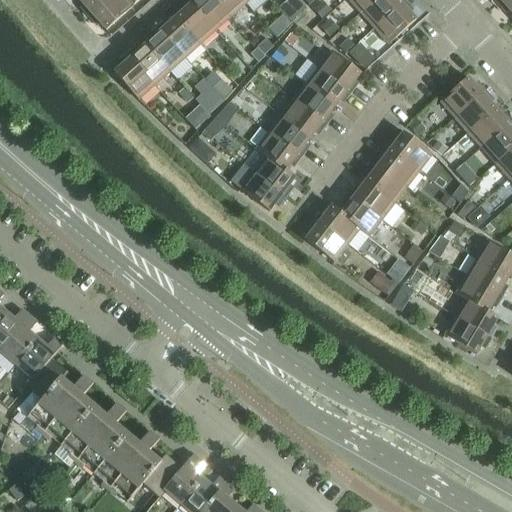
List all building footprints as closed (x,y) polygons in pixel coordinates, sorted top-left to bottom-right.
[(79,0),(78,1),(86,11),(83,14),(88,20),(110,0),(79,0)] [(126,0),(110,0),(88,20),(93,26),(97,23),(106,33),(133,8),(126,0)] [(195,0),(189,0),(187,2),(215,33),(230,20),(212,0),(197,0),(196,1),(195,0)] [(212,0),(230,20),(246,6),(240,0),(212,0)] [(290,0),(277,11),(289,24),(305,10),(295,0),(290,0)] [(347,0),(361,15),(377,0),(347,0)] [(377,0),(361,15),(374,31),(405,3),(402,0),(377,0)] [(511,0),(504,0),(497,6),(502,12),(506,9),(511,15),(511,0)] [(185,11),(175,19),(200,47),(215,33),(187,2),(181,8),(185,11)] [(321,3),(313,10),(322,20),(330,13),(321,3)] [(405,3),(374,31),(388,46),(416,22),(407,12),(411,9),(405,3)] [(163,24),(157,29),(185,61),(200,47),(175,19),(166,28),(163,24)] [(328,21),(320,28),(329,38),(337,31),(328,21)] [(154,38),(145,47),(170,74),(185,61),(157,29),(151,35),(154,38)] [(290,35),(284,42),(291,48),(297,41),(290,35)] [(266,40),(256,49),(257,49),(263,56),(272,47),(266,40)] [(347,41),(339,48),(345,55),(353,47),(347,41)] [(132,51),(127,57),(154,88),(170,74),(145,47),(136,55),(132,51)] [(360,47),(351,55),(363,69),(373,61),(360,47)] [(279,48),(271,59),(279,65),(287,54),(279,48)] [(257,49),(250,55),(257,63),(264,57),(263,56),(257,49)] [(331,53),(318,70),(351,96),(356,89),(352,86),(360,76),(331,53)] [(154,88),(127,57),(121,62),(124,66),(114,75),(139,102),(154,88)] [(270,59),(265,66),(274,74),(280,66),(279,65),(271,59),(270,59)] [(318,70),(306,86),(335,109),(342,99),(346,102),(351,96),(318,70)] [(440,104),(455,120),(486,92),(480,86),(477,90),(468,80),(440,104)] [(232,94),(232,93),(221,81),(212,90),(224,103),(232,94)] [(306,86),(293,102),(326,128),(331,121),(327,119),(335,109),(306,86)] [(486,92),(455,120),(468,136),(496,111),(488,102),(491,98),(486,92)] [(293,102),(281,118),(310,141),(318,131),(321,134),(326,128),(293,102)] [(224,126),(238,111),(230,104),(216,120),(224,126)] [(199,107),(185,120),(195,131),(209,118),(208,117),(199,107)] [(496,111),(468,136),(482,151),(511,123),(511,121),(508,117),(504,120),(496,111)] [(281,118),(268,135),(301,160),(306,154),(302,151),(310,141),(281,118)] [(216,120),(202,136),(210,142),(224,126),(216,120)] [(415,121),(408,127),(417,137),(424,131),(415,121)] [(511,123),(482,151),(495,166),(511,151),(511,123)] [(397,141),(390,151),(419,174),(432,157),(399,131),(394,139),(397,141)] [(255,152),(265,159),(265,158),(285,173),(286,172),(293,163),(296,166),(301,160),(268,135),(255,152)] [(199,140),(189,150),(198,158),(207,148),(199,140)] [(437,143),(431,150),(441,158),(446,151),(437,143)] [(379,158),(374,164),(407,190),(419,174),(390,151),(382,161),(379,158)] [(511,151),(495,166),(509,181),(511,178),(511,151)] [(255,152),(243,167),(253,174),(286,200),(291,193),(287,191),(295,180),(286,172),(285,173),(265,158),(265,159),(255,152)] [(373,174),(365,184),(394,206),(407,190),(374,164),(369,171),(373,174)] [(253,174),(240,191),(269,214),(277,203),(281,206),(286,200),(253,174)] [(354,190),(349,197),(382,222),(394,206),(365,184),(357,193),(354,190)] [(460,186),(451,198),(460,205),(468,195),(460,186)] [(445,196),(441,201),(451,209),(455,204),(445,196)] [(348,206),(341,215),(340,216),(360,231),(359,232),(369,239),(382,222),(349,197),(344,203),(348,206)] [(468,203),(457,216),(463,221),(476,209),(468,203)] [(319,216),(314,222),(347,247),(357,255),(369,239),(359,232),(360,231),(340,216),(341,215),(331,208),(323,218),(319,216)] [(347,247),(314,222),(309,228),(313,231),(305,242),(334,264),(347,247)] [(454,222),(448,232),(455,237),(461,227),(454,222)] [(415,223),(411,229),(422,237),(426,232),(415,223)] [(511,256),(487,242),(477,261),(508,280),(511,273),(511,256)] [(413,247),(404,258),(413,265),(422,254),(413,247)] [(477,261),(466,278),(502,300),(506,293),(502,290),(508,280),(477,261)] [(416,273),(410,281),(417,286),(422,277),(416,273)] [(380,275),(372,285),(384,295),(392,285),(380,275)] [(455,297),(465,303),(466,302),(487,315),(488,314),(494,304),(498,306),(502,300),(466,278),(455,297)] [(403,288),(398,295),(409,301),(413,294),(403,288)] [(465,303),(455,319),(491,341),(495,334),(491,331),(498,320),(488,314),(487,315),(466,302),(465,303)] [(5,313),(0,319),(0,352),(29,318),(21,312),(14,321),(5,313)] [(29,318),(0,352),(0,354),(16,368),(38,341),(29,334),(37,325),(29,318)] [(455,319),(444,338),(476,357),(483,345),(487,348),(491,341),(455,319)] [(16,368),(32,381),(32,382),(50,361),(51,361),(63,347),(54,340),(47,349),(38,341),(16,368)] [(32,382),(32,381),(26,388),(43,401),(43,402),(61,381),(61,382),(67,375),(51,361),(50,361),(32,382)] [(72,391),(77,395),(82,399),(93,386),(83,378),(72,391)] [(35,431),(42,437),(77,395),(72,391),(61,382),(61,381),(43,402),(43,401),(31,415),(41,424),(35,431)] [(77,395),(42,437),(49,443),(55,436),(64,444),(94,409),(82,399),(77,395)] [(8,397),(2,405),(8,411),(15,403),(8,397)] [(115,427),(126,414),(116,406),(105,419),(110,423),(115,427)] [(94,409),(64,444),(74,452),(68,459),(75,465),(110,423),(105,419),(94,409)] [(110,423),(75,465),(82,470),(88,464),(97,472),(126,437),(115,427),(110,423)] [(148,455),(159,442),(150,434),(138,447),(143,451),(148,455)] [(126,437),(97,472),(107,480),(101,486),(108,492),(143,451),(138,447),(126,437)] [(143,451),(108,492),(115,498),(121,492),(131,500),(143,486),(142,486),(160,465),(159,464),(148,455),(143,451)] [(142,486),(143,486),(159,500),(165,493),(164,493),(182,472),(181,471),(164,457),(159,464),(160,465),(142,486)] [(164,493),(165,493),(181,507),(203,480),(194,473),(202,464),(193,457),(181,471),(182,472),(164,493)] [(203,480),(181,507),(186,511),(204,511),(227,485),(219,479),(212,488),(203,480)] [(227,485),(204,511),(232,511),(236,508),(227,501),(235,492),(227,485)] [(15,486),(8,492),(17,503),(27,496),(15,486)]
